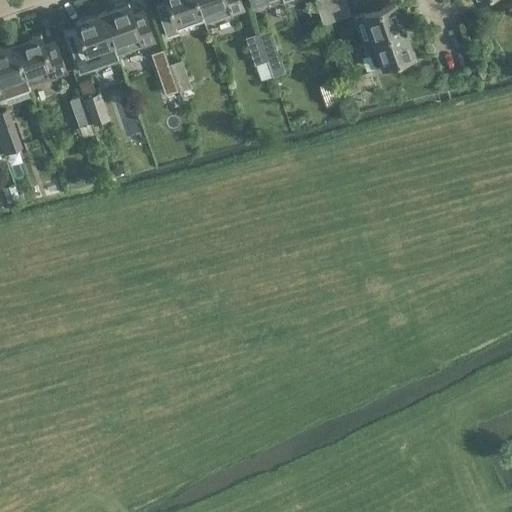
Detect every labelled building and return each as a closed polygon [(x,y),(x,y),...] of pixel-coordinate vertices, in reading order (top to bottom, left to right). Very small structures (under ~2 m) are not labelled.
[(178,31),(177,27),(204,18),(197,0),(167,0),(168,1),(156,5),(167,35),(178,31)] [(197,0),(204,18),(205,22),(243,8),(240,0),(197,0)] [(317,0),(321,10),(346,1),(346,0),(317,0)] [(117,53),(154,39),(144,9),(132,13),(128,2),(125,3),(124,1),(115,4),(116,6),(102,11),(116,49),(117,53)] [(346,1),(321,10),(325,22),(350,13),(346,1)] [(373,39),(404,28),(395,1),(364,12),(373,39)] [(89,58),(95,56),(116,49),(102,11),(76,20),(89,58)] [(266,59),(267,59),(272,75),(285,71),(270,28),(257,33),(266,59)] [(404,28),(373,39),(363,43),(366,53),(370,52),(376,68),(414,54),(404,28)] [(55,41),(44,45),(40,33),(12,42),(28,84),(39,79),(39,80),(66,71),(55,41)] [(266,59),(257,33),(245,37),(255,64),(267,59),(266,59)] [(28,84),(12,42),(0,46),(0,88),(0,89),(15,84),(17,88),(28,84)] [(170,63),(180,90),(192,86),(182,59),(170,63)] [(180,90),(170,63),(158,68),(167,94),(180,90)] [(345,79),(350,92),(374,83),(370,71),(345,79)] [(109,117),(100,90),(95,92),(90,77),(78,81),(93,123),(109,117)] [(80,126),(92,121),(82,94),(70,98),(80,126)] [(8,107),(0,109),(0,142),(4,152),(22,146),(8,107)]
